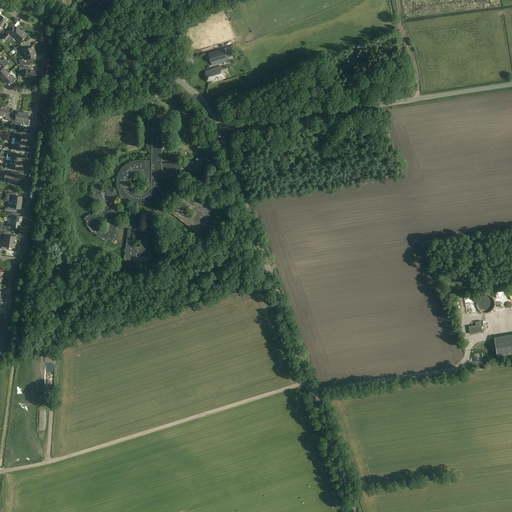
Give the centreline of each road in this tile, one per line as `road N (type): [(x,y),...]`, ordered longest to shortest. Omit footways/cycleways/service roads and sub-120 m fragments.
road 1 (unclassified): [(353,511),(220,131)]
road 2 (track): [(0,473),(308,381)]
road 3 (unclassified): [(220,131),(511,84)]
road 4 (unclassified): [(220,131),(196,93),(37,0)]
road 5 (residential): [(13,261),(21,254),(37,91)]
